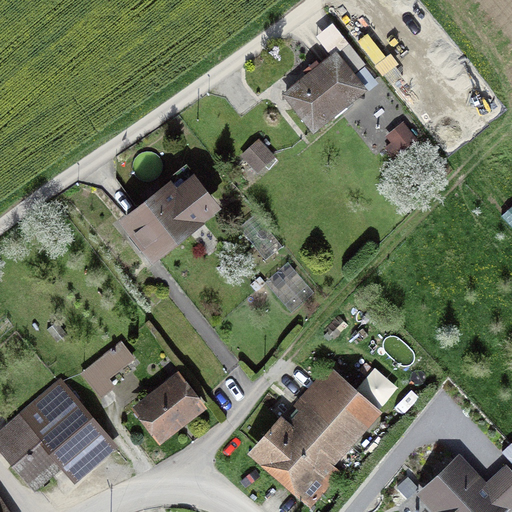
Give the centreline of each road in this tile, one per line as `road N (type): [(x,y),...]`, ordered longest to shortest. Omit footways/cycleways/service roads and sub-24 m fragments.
road 1 (track): [(72,174),(311,0)]
road 2 (residential): [(87,511),(154,487),(199,493),(236,511)]
